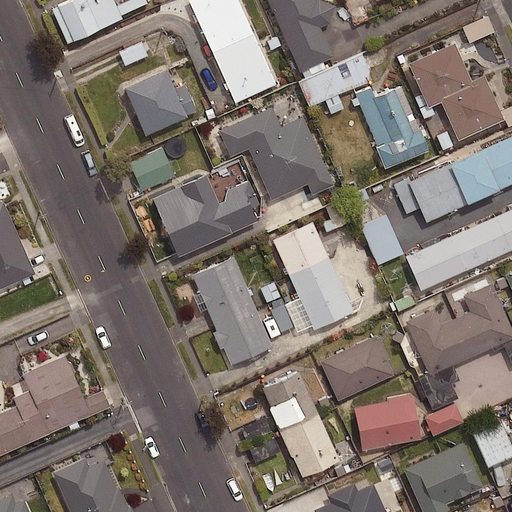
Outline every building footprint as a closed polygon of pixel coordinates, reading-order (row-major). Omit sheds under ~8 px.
[(112,0),(59,0),(48,5),(64,40),(119,15),(112,0)] [(236,0),(186,0),(232,101),(274,82),(236,0)] [(268,0),(299,68),(331,54),(318,25),(326,21),(333,2),(327,0),(268,0)] [(491,30),(486,15),(460,24),(465,39),(491,30)] [(145,53),(139,39),(117,49),(123,63),(145,53)] [(451,40),(405,60),(425,104),(437,99),(455,137),(501,117),(481,72),(468,78),(451,40)] [(369,78),(358,53),(297,79),(308,103),(322,97),(328,111),(341,106),(335,92),(369,78)] [(162,66),(121,85),(142,132),(184,114),(162,66)] [(425,147),(416,126),(409,129),(390,85),(370,94),(388,137),(373,144),(382,165),(425,147)] [(511,121),(511,103),(499,109),(506,124),(511,121)] [(270,104),(217,127),(228,154),(246,146),(269,198),(305,182),(309,192),(330,183),(299,115),(279,124),(270,104)] [(511,131),(405,178),(423,218),(511,179),(511,131)] [(172,173),(159,145),(126,161),(139,189),(172,173)] [(181,191),(152,204),(173,253),(253,218),(240,187),(214,198),(202,170),(177,181),(181,191)] [(3,196),(0,197),(0,285),(35,270),(3,196)] [(344,220),(335,199),(323,205),(329,217),(321,221),(325,229),(344,220)] [(511,203),(401,253),(417,288),(511,245),(511,203)] [(400,251),(382,210),(357,221),(375,262),(400,251)] [(310,219),(269,237),(310,329),(351,310),(310,219)] [(231,254),(189,272),(228,362),(270,344),(231,254)] [(511,267),(502,272),(511,293),(511,267)] [(279,296),(280,296),(272,279),(259,285),(267,302),(279,296)] [(432,306),(403,319),(426,372),(511,334),(511,331),(489,280),(461,293),(468,309),(439,322),(432,306)] [(279,296),(267,302),(279,329),(291,323),(279,296)] [(373,333),(317,358),(335,398),(391,373),(373,333)] [(0,451),(110,403),(102,387),(85,394),(66,351),(21,370),(32,396),(0,409),(0,451)] [(296,367),(258,384),(299,474),(337,457),(296,367)] [(411,394),(351,405),(358,448),(419,437),(411,394)] [(460,419),(452,402),(424,414),(431,431),(460,419)] [(511,452),(499,421),(472,432),(484,463),(511,452)] [(461,439),(400,466),(420,511),(434,511),(446,507),(444,501),(481,485),(461,439)] [(85,457),(55,470),(73,511),(135,511),(131,503),(128,504),(119,483),(116,485),(104,457),(88,463),(85,457)] [(14,501),(10,492),(0,496),(0,511),(28,511),(23,497),(14,501)] [(325,511),(331,510),(324,493),(289,507),(291,511),(325,511)]
